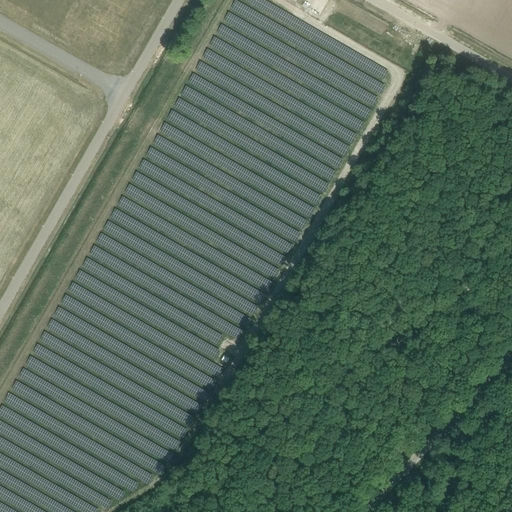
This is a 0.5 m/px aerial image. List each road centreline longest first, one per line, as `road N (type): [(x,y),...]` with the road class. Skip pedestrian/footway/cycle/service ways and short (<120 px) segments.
road 1 (track): [(504,308),(487,295),(375,377),(333,431),(315,511)]
road 2 (unclassified): [(360,511),(511,368)]
